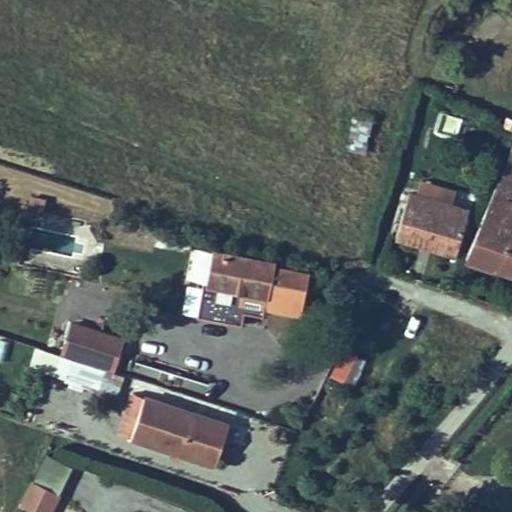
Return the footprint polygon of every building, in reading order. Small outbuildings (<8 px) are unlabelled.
[(365,151),(370,116),(351,114),(346,149),(365,151)] [(511,115),(464,236),(511,255),(511,115)] [(411,169),(399,213),(454,234),(470,187),(411,169)] [(199,263),(228,270),(235,243),(207,234),(199,263)] [(249,276),(256,249),(235,243),(228,270),(249,276)] [(287,286),(294,260),(256,249),(249,276),(287,286)] [(211,312),(214,286),(203,285),(199,311),(211,312)] [(329,371),(346,377),(355,350),(339,345),(329,371)] [(113,384),(118,370),(97,363),(93,377),(113,384)] [(142,388),(126,383),(114,425),(129,431),(142,388)] [(227,415),(142,388),(129,431),(213,458),(227,415)] [(37,511),(49,511),(71,465),(43,452),(20,504),(37,511)]
